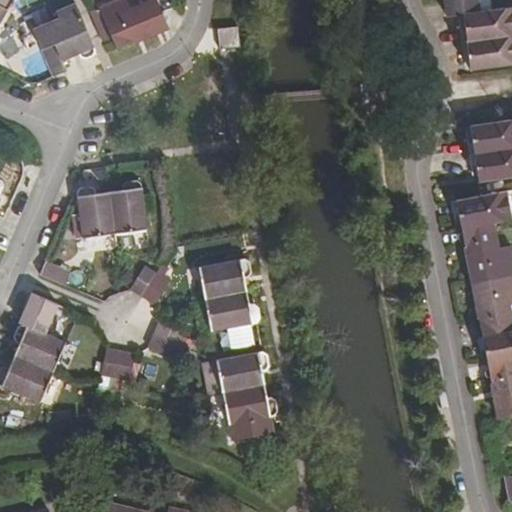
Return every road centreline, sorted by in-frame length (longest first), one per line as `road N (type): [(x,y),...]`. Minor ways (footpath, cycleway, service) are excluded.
road 1 (residential): [(400,0),(434,95),(416,167),(485,511)]
road 2 (residential): [(71,131),(88,96),(188,40),(199,0)]
road 3 (residential): [(0,301),(71,131)]
road 4 (unknown): [(10,276),(131,323)]
